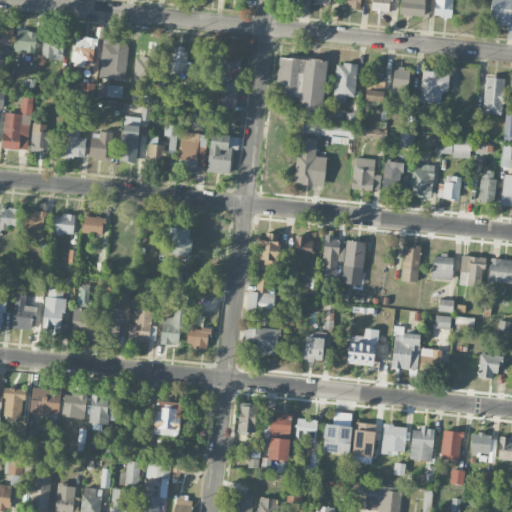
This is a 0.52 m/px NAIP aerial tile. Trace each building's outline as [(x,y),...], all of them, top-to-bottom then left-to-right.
[(360,9),(360,0),(342,0),(342,1),(333,0),(314,0),(314,2),(350,6),(350,8),(360,9)] [(390,0),(373,0),(372,11),(389,13),(390,0)] [(427,16),(427,0),(400,0),(400,15),(427,16)] [(452,0),(434,0),(434,16),(452,17),(452,0)] [(0,57),(3,57),(4,45),(12,46),(13,26),(0,25),(0,57)] [(35,52),(36,31),(16,30),(16,52),(35,52)] [(126,43),(114,43),(114,32),(102,32),(101,78),(126,79),(126,43)] [(84,60),(95,60),(97,38),(74,37),(72,66),(84,66),(84,60)] [(62,60),(64,43),(44,40),(41,57),(62,60)] [(170,79),(181,80),(181,70),(188,70),(189,47),(172,46),(170,79)] [(235,108),(237,92),(228,91),(229,80),(237,81),(239,55),(218,53),(215,91),(221,92),(220,107),(235,108)] [(327,60),(279,56),(276,94),(298,96),(297,112),(322,114),(327,60)] [(8,60),(0,59),(0,72),(8,72),(8,60)] [(357,64),(335,63),(334,102),(345,102),(345,96),(356,97),(357,64)] [(409,68),(393,67),(392,93),(408,94),(409,68)] [(448,92),(449,71),(421,71),(420,103),(441,103),(441,91),(448,92)] [(383,101),(385,74),(367,73),(366,100),(383,101)] [(483,113),(503,114),(504,78),(485,77),(483,113)] [(82,94),(93,96),(95,84),(83,82),(82,94)] [(122,97),(123,84),(98,84),(98,96),(122,97)] [(5,112),(1,147),(27,150),(32,98),(22,96),(20,114),(5,112)] [(458,122),(440,121),(439,134),(457,135),(458,122)] [(47,124),(33,123),(30,151),(49,153),(51,132),(46,131),(47,124)] [(139,125),(122,124),(120,161),(137,162),(139,125)] [(164,136),(169,136),(169,154),(176,154),(177,124),(164,124),(164,136)] [(331,135),(331,143),(351,144),(352,127),(323,126),(323,134),(331,135)] [(79,137),(79,129),(62,128),(61,156),(85,157),(86,137),(79,137)] [(113,134),(93,130),(88,157),(104,160),(106,150),(110,151),(113,134)] [(198,148),(199,133),(180,132),(179,169),(204,170),(205,148),(198,148)] [(413,147),(413,133),(399,132),(399,147),(413,147)] [(207,171),(230,174),(235,136),(212,133),(207,171)] [(317,139),(298,137),(294,183),(324,186),(327,157),(315,156),(317,139)] [(452,153),(453,139),(442,139),(441,153),(452,153)] [(453,157),(470,158),(471,140),(454,139),(453,157)] [(487,151),(487,146),(485,146),(485,140),(476,139),(475,150),(487,151)] [(165,144),(148,144),(147,163),(165,163),(165,144)] [(380,175),(374,174),(375,158),(353,157),(352,189),(380,190),(380,175)] [(403,162),(385,160),(382,187),(400,189),(403,162)] [(433,197),(433,165),(421,164),(421,169),(411,169),(410,196),(433,197)] [(496,172),(481,170),(478,201),(493,203),(496,172)] [(443,198),(459,200),(461,176),(445,175),(443,198)] [(0,227),(18,229),(19,208),(0,207),(0,210),(0,227)] [(26,210),(24,228),(44,230),(46,212),(26,210)] [(55,213),(53,233),(73,235),(75,215),(55,213)] [(103,234),(104,217),(83,216),(82,233),(103,234)] [(168,254),(191,255),(191,228),(169,228),(168,254)] [(260,234),(259,265),(278,265),(279,234),(260,234)] [(345,240),(334,240),(334,234),(323,234),(322,274),(337,275),(337,261),(344,261),(345,240)] [(312,262),(313,237),(295,237),(294,261),(312,262)] [(365,242),(346,240),(342,283),(362,285),(365,242)] [(420,247),(403,246),(402,281),(419,281),(420,247)] [(433,255),(432,279),(452,279),(453,255),(433,255)] [(483,286),(484,256),(460,256),(459,285),(483,286)] [(511,281),(511,258),(490,258),(489,282),(511,281)] [(174,273),(174,272),(171,271),(170,284),(181,285),(182,273),(174,273)] [(268,293),(269,281),(257,279),(256,292),(249,291),(247,309),(273,312),(275,294),(268,293)] [(114,283),(114,292),(130,293),(130,283),(114,283)] [(65,290),(47,288),(43,329),(61,331),(65,290)] [(211,292),(196,290),(194,298),(210,300),(211,292)] [(73,307),(71,333),(85,335),(85,339),(118,342),(120,324),(128,325),(131,293),(116,292),(115,307),(105,306),(104,319),(93,318),(94,309),(73,307)] [(33,328),(33,306),(26,305),(26,295),(14,294),(13,327),(33,328)] [(452,312),(454,300),(439,298),(437,311),(452,312)] [(152,311),(136,310),(135,323),(128,323),(128,340),(155,341),(156,326),(151,325),(152,311)] [(161,343),(182,344),(183,310),(174,310),(174,317),(162,317),(161,343)] [(434,327),(450,329),(451,317),(436,314),(434,327)] [(509,332),(510,321),(499,320),(498,332),(509,332)] [(208,347),(209,327),(188,326),(187,346),(208,347)] [(392,368),(418,369),(419,333),(403,333),(403,326),(394,326),(392,368)] [(245,342),(256,342),(255,354),(277,355),(278,329),(246,328),(245,342)] [(346,363),(373,366),(378,329),(365,328),(364,336),(349,334),(346,363)] [(304,360),(324,360),(325,332),(305,331),(304,360)] [(420,366),(441,367),(442,349),(420,348),(420,366)] [(500,356),(480,353),(477,376),(497,379),(500,356)] [(22,416),(23,388),(4,388),(4,416),(22,416)] [(60,389),(37,388),(36,413),(59,414),(60,389)] [(65,392),(61,415),(84,419),(87,395),(65,392)] [(118,419),(118,395),(90,395),(90,423),(109,423),(109,419),(118,419)] [(154,434),(179,436),(181,402),(156,400),(154,434)] [(257,405),(239,405),(238,432),(256,432),(257,405)] [(268,459),(289,460),(291,413),(270,412),(268,459)] [(352,413),(334,412),(332,424),(325,424),(323,451),(349,453),(352,413)] [(317,420),(297,418),(295,441),(316,442),(317,420)] [(372,463),(374,423),(354,422),(353,462),(372,463)] [(382,454),(397,454),(397,444),(406,444),(406,426),(382,425),(382,454)] [(412,430),(410,459),(432,460),(434,427),(420,427),(420,430),(412,430)] [(462,431),(442,430),(441,458),(460,459),(462,431)] [(29,445),(45,445),(45,434),(29,433),(29,445)] [(490,434),(472,433),(471,453),(490,454),(490,434)] [(511,460),(511,442),(511,437),(500,436),(497,459),(511,460)] [(318,453),(311,453),(311,465),(306,465),(306,471),(317,471),(318,453)] [(170,462),(147,461),(147,477),(169,478),(170,462)] [(140,462),(126,462),(125,486),(139,486),(140,462)] [(9,463),(9,474),(21,473),(21,463),(9,463)] [(172,477),(180,477),(180,472),(187,473),(188,467),(173,465),(172,477)] [(35,482),(38,467),(25,466),(23,481),(35,482)] [(111,469),(102,468),(101,486),(109,487),(111,469)] [(464,484),(465,470),(451,468),(450,483),(464,484)] [(49,511),(51,476),(36,476),(36,487),(31,487),(30,511),(49,511)] [(0,509),(9,511),(12,485),(0,484),(0,509)] [(56,511),(73,511),(75,485),(57,484),(56,511)] [(399,511),(402,489),(366,485),(364,508),(379,510),(378,511),(399,511)] [(99,511),(101,495),(95,495),(96,488),(83,487),(80,511),(99,511)] [(133,511),(134,500),(126,500),(127,489),(113,488),(112,507),(109,507),(109,511),(133,511)] [(251,511),(252,494),(230,494),(229,511),(251,511)] [(158,511),(159,496),(142,495),(141,511),(158,511)] [(190,511),(191,495),(174,495),(173,511),(190,511)] [(277,511),(278,498),(258,497),(257,511),(277,511)] [(459,511),(461,498),(452,497),(450,511),(459,511)]
